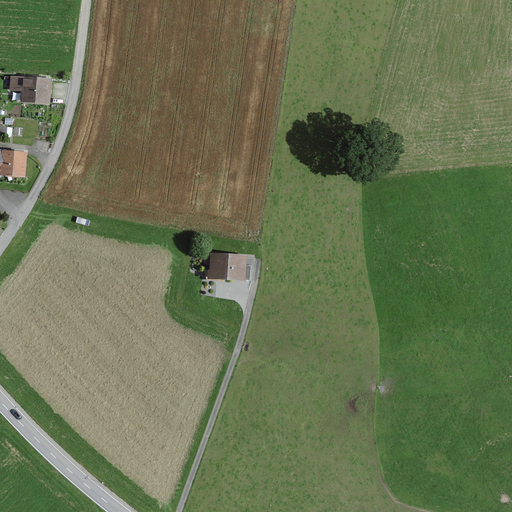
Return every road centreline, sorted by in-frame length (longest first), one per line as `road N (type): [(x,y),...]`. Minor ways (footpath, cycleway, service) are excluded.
road 1 (residential): [(0,248),(66,122),(86,0)]
road 2 (secondary): [(119,511),(0,401)]
